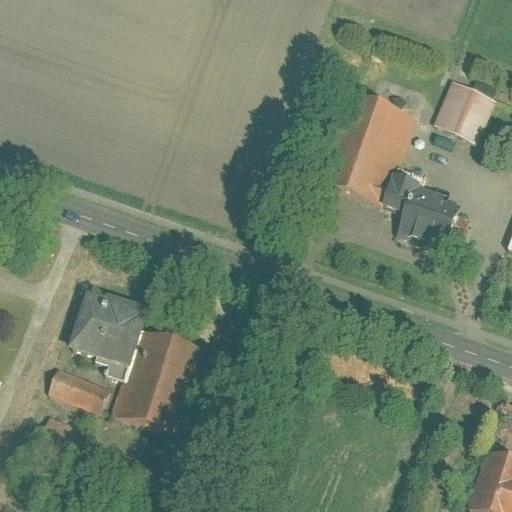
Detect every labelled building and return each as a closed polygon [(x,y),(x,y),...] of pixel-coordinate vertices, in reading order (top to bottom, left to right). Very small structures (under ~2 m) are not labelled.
[(496,109),(455,90),(435,134),(476,152),(496,109)] [(411,126),(352,107),(324,192),(383,212),(393,181),(411,126)] [(418,189),(393,181),(383,212),(408,220),(414,200),(418,189)] [(400,243),(446,258),(461,215),(414,200),(408,220),(400,243)] [(511,231),(503,255),(511,258),(511,231)] [(147,318),(84,299),(66,359),(129,378),(147,318)] [(205,360),(144,338),(114,425),(175,446),(205,360)] [(111,397),(60,377),(50,403),(101,422),(111,397)] [(51,425),(44,443),(80,457),(87,439),(51,425)] [(511,511),(511,463),(485,455),(467,511),(511,511)]
